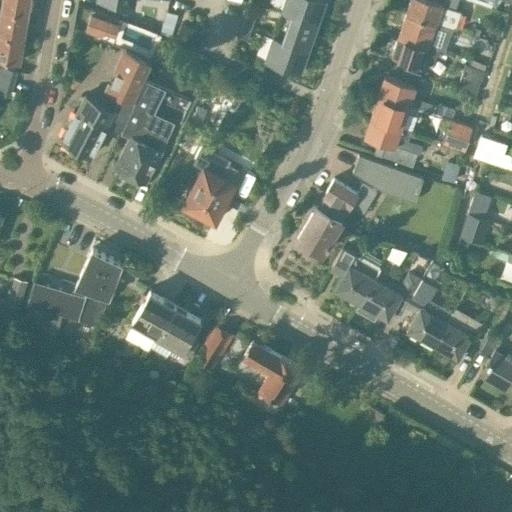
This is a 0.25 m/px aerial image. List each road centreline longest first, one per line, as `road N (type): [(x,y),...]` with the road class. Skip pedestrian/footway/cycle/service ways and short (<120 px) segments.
road 1 (tertiary): [(511,454),(225,284)]
road 2 (residential): [(225,284),(329,104),(365,0)]
road 3 (tertiary): [(225,284),(24,184)]
road 4 (residential): [(24,184),(61,0)]
